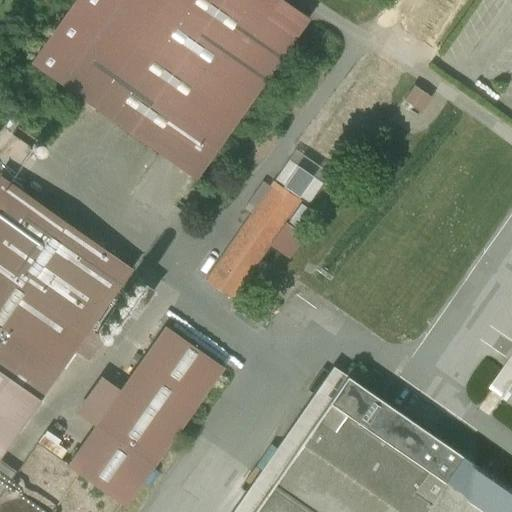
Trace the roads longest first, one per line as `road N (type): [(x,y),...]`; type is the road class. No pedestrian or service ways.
road 1 (unknown): [(0,501),(174,273)]
road 2 (unknown): [(308,0),(511,142)]
road 3 (unknown): [(299,364),(174,273)]
road 4 (unknown): [(174,273),(78,191)]
